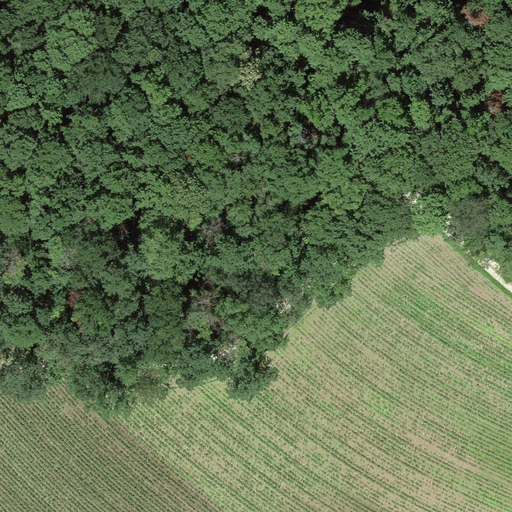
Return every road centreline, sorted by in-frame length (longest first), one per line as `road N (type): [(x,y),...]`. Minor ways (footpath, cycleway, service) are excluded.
road 1 (track): [(0,341),(153,362),(195,358),(221,348),(410,187)]
road 2 (track): [(281,0),(302,44),(410,187),(511,283)]
